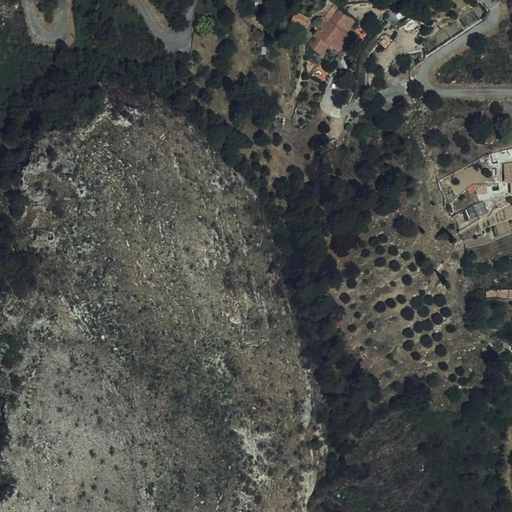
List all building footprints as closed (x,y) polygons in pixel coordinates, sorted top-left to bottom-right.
[(331,3),(324,12),(342,22),(347,16),(331,3)] [(338,28),(339,26),(342,22),(324,12),(319,18),(338,28)] [(328,41),(332,35),(338,28),(319,18),(316,16),(305,29),(312,34),(314,30),(328,41)] [(340,41),(346,33),(338,28),(332,35),(340,41)] [(470,197),(483,192),(482,190),(475,193),(466,198),(466,199),(463,200),(466,210),(473,209),(470,197)] [(483,192),(470,197),(473,209),(488,203),(483,192)]
